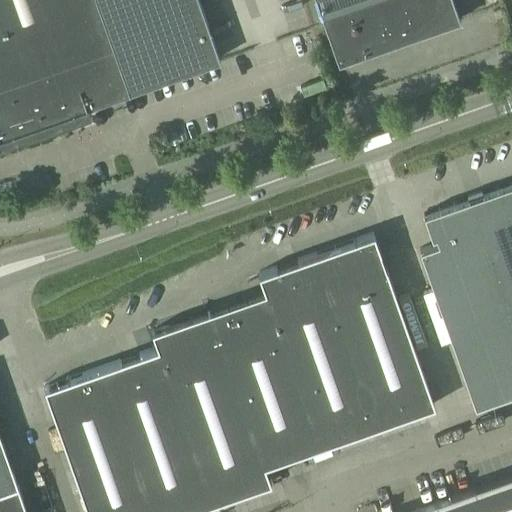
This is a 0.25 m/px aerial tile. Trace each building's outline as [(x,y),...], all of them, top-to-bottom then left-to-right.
[(0,0),(0,143),(0,144),(0,143),(0,134),(220,57),(199,0),(0,0)] [(316,0),(338,61),(460,18),(453,0),(316,0)] [(511,181),(469,197),(511,322),(511,181)] [(511,390),(511,322),(469,197),(424,212),(432,236),(436,234),(438,241),(420,248),(475,404),(511,390)] [(45,386),(89,511),(178,511),(270,480),(264,463),(434,403),(374,232),(259,272),(265,289),(152,329),(158,346),(45,386)] [(0,489),(18,483),(5,445),(0,446),(0,489)] [(511,511),(511,471),(396,511),(511,511)] [(0,489),(0,511),(28,511),(18,483),(0,489)]
